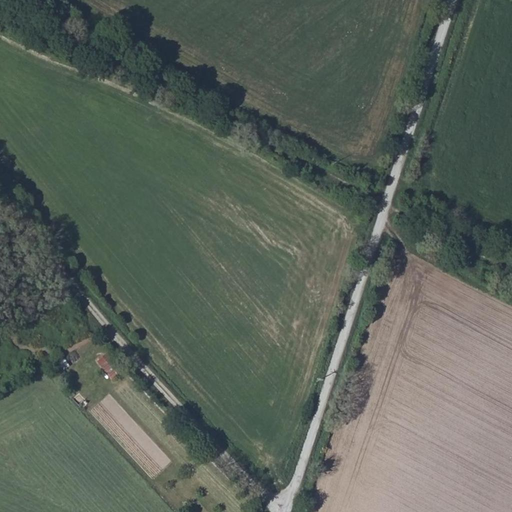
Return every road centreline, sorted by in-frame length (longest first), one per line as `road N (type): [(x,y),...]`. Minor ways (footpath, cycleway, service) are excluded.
road 1 (track): [(453,0),(285,511)]
road 2 (track): [(0,194),(199,427),(285,509)]
